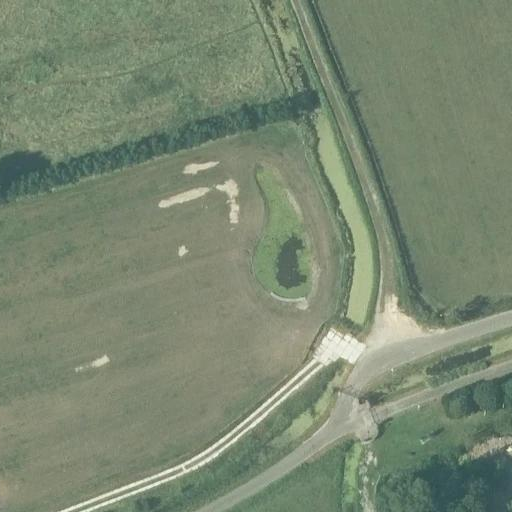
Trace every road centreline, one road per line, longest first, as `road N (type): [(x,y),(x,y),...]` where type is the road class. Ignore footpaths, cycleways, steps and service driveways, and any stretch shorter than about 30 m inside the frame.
road 1 (track): [(391,357),(384,245),(295,0)]
road 2 (track): [(75,511),(193,467),(336,347),(374,364)]
road 3 (unclassified): [(214,511),(277,478),(345,425)]
road 4 (track): [(511,368),(375,415)]
